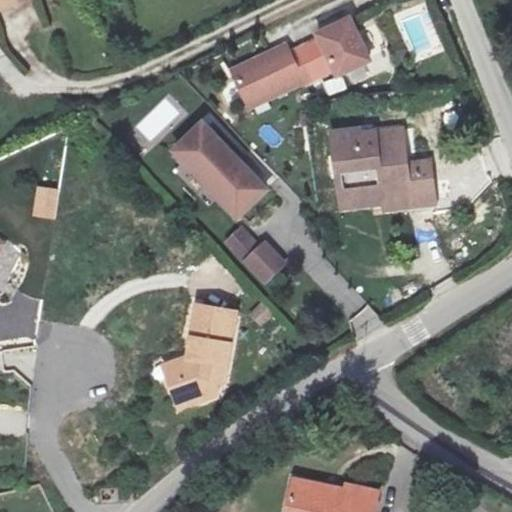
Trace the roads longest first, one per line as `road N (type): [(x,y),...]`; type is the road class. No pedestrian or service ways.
road 1 (residential): [(24,68),(52,90),(119,82),(288,0)]
road 2 (unclassified): [(149,511),(361,366)]
road 3 (unclassified): [(361,366),(414,429),(505,476)]
road 4 (unclassified): [(361,366),(511,270)]
road 5 (residential): [(511,157),(450,0)]
road 6 (residential): [(88,511),(38,424),(61,364)]
